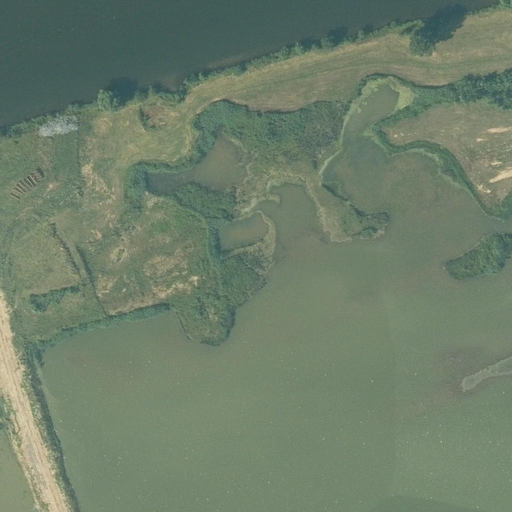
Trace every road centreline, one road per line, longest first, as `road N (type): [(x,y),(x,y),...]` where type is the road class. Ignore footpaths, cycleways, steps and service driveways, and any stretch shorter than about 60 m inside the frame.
road 1 (track): [(70,148),(257,77),(331,58),(511,34)]
road 2 (track): [(57,511),(0,321)]
road 3 (track): [(0,263),(15,216),(70,148)]
